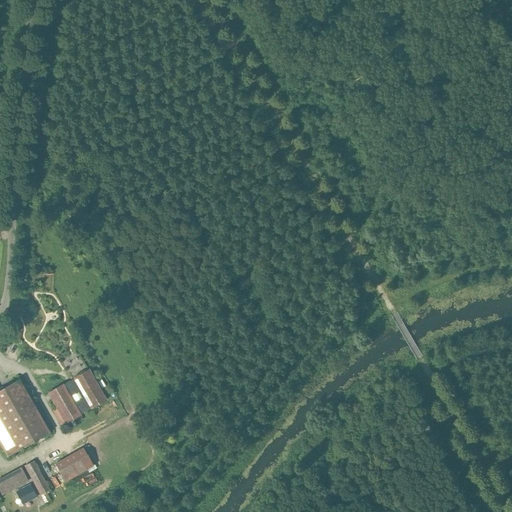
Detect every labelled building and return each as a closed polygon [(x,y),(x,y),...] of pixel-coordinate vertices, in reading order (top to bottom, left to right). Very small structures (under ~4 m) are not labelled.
[(63,385),(63,384),(47,393),(65,423),(80,415),(80,414),(90,408),(91,409),(106,400),(89,369),(73,378),(74,379),(63,385)] [(0,442),(8,456),(50,432),(19,379),(0,389),(0,442)] [(65,481),(93,465),(83,448),(55,464),(50,467),(58,481),(63,478),(65,481)] [(50,490),(34,460),(25,465),(40,495),(50,490)] [(28,481),(21,467),(0,478),(0,491),(2,495),(3,494),(5,498),(11,495),(9,491),(28,481)]
